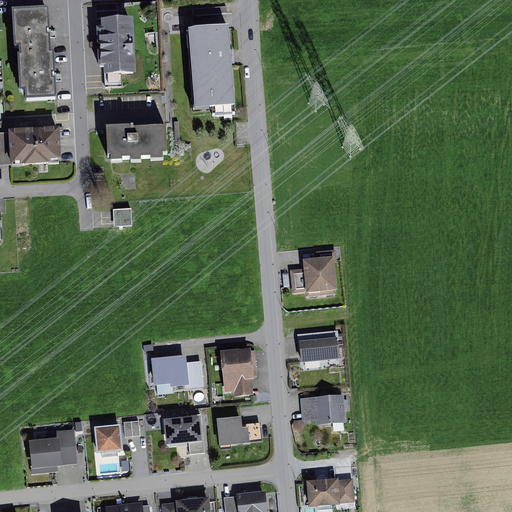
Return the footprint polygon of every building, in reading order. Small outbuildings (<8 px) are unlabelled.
[(226,7),(192,10),(193,17),(227,14),(226,7)] [(49,17),(14,18),(15,53),(22,53),(23,105),(56,104),(55,61),(51,61),(49,17)] [(104,77),(134,76),(131,24),(101,26),(104,77)] [(189,33),(196,112),(235,109),(228,30),(189,33)] [(107,129),(109,165),(161,162),(161,156),(166,155),(164,129),(133,131),(133,127),(107,129)] [(11,163),(61,160),(60,131),(10,133),(11,163)] [(130,211),(115,211),(115,227),(131,227),(130,211)] [(295,270),(297,293),(334,289),(331,259),(302,262),(303,270),(295,270)] [(298,333),(300,343),(338,338),(337,329),(298,333)] [(300,343),(302,370),(341,365),(338,338),(300,343)] [(252,351),(221,354),(225,393),(256,391),(253,365),(252,351)] [(152,361),(155,390),(187,386),(184,357),(161,360),(152,361)] [(343,399),(300,402),(302,426),(345,422),(343,399)] [(188,443),(190,455),(204,453),(201,418),(165,422),(167,445),(188,443)] [(217,422),(220,448),(262,445),(261,426),(244,427),(243,419),(217,422)] [(139,423),(124,424),(125,436),(140,434),(139,423)] [(95,430),(97,456),(123,453),(120,427),(95,430)] [(30,443),(32,470),(59,468),(59,463),(61,463),(77,461),(74,432),(57,433),(58,441),(30,443)] [(309,485),(310,506),(355,502),(354,482),(327,484),(309,485)] [(238,511),(268,511),(266,493),(244,495),(237,496),(238,511)] [(238,511),(237,496),(223,497),(223,511),(238,511)] [(179,511),(211,511),(211,500),(194,502),(178,504),(179,511)]
